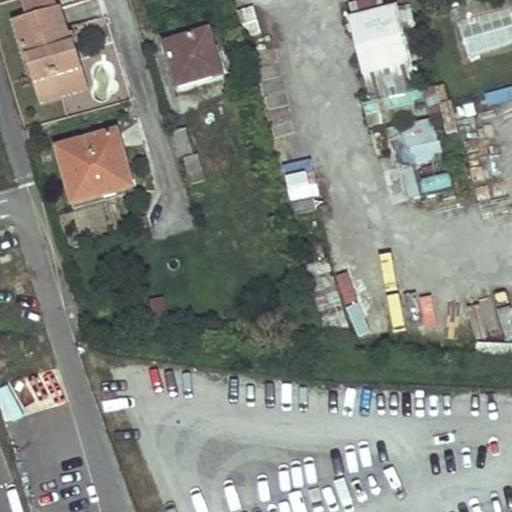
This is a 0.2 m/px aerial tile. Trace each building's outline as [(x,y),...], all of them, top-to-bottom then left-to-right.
[(57,8),(54,0),(20,0),(26,18),(57,8)] [(216,7),(214,0),(201,0),(204,11),(216,7)] [(417,86),(396,7),(351,19),(373,99),(417,86)] [(67,34),(59,8),(57,8),(26,18),(14,21),(33,83),(54,77),(57,86),(85,78),(75,44),(70,46),(67,34)] [(511,21),(508,9),(454,25),(465,62),(511,47),(511,21)] [(215,48),(209,31),(165,44),(178,88),(217,76),(209,50),(215,48)] [(70,46),(75,44),(72,32),(67,34),(70,46)] [(223,74),(215,48),(209,50),(217,76),(223,74)] [(54,77),(33,83),(39,103),(89,88),(85,78),(57,86),(54,77)] [(389,114),(424,107),(422,93),(386,99),(389,114)] [(433,122),(404,127),(412,168),(441,162),(433,122)] [(204,150),(196,125),(172,133),(179,157),(204,150)] [(126,162),(118,131),(58,148),(73,204),(125,188),(120,163),(126,162)] [(205,178),(199,154),(184,159),(191,182),(205,178)] [(133,186),(126,162),(120,163),(125,188),(133,186)] [(419,180),(422,194),(450,190),(448,175),(419,180)] [(151,227),(147,218),(135,221),(137,231),(151,227)] [(454,310),(456,341),(505,338),(503,307),(454,310)] [(349,338),(341,312),(315,320),(322,346),(349,338)] [(0,401),(0,403),(12,421),(22,415),(9,395),(0,401)]
